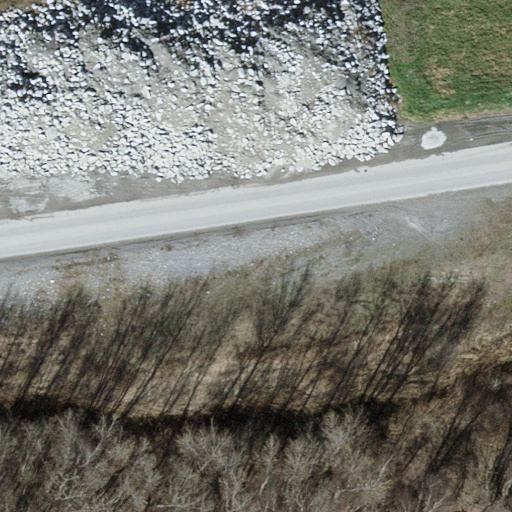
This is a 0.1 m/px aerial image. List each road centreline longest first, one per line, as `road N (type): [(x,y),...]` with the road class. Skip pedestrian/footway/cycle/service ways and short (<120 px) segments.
road 1 (motorway): [(0,187),(511,108)]
road 2 (motorway): [(386,0),(0,59)]
